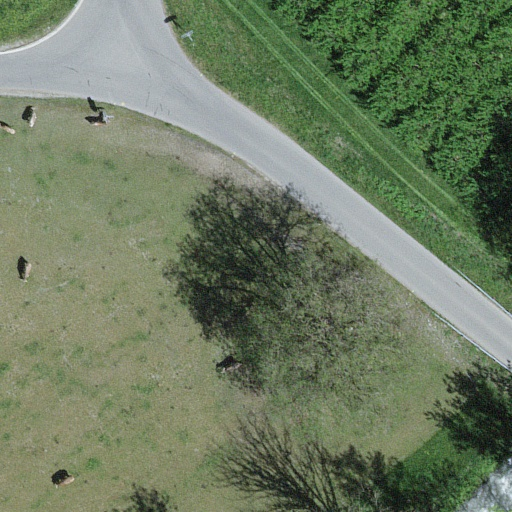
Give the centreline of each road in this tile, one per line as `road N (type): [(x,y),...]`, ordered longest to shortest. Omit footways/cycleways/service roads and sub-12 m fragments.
road 1 (unclassified): [(511,345),(120,48)]
road 2 (unclassified): [(120,48),(54,71),(0,73)]
